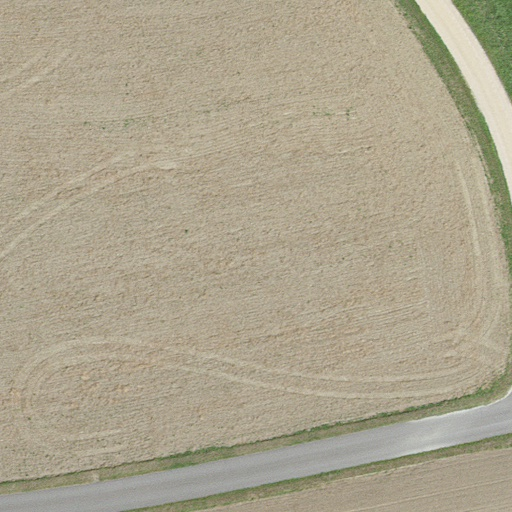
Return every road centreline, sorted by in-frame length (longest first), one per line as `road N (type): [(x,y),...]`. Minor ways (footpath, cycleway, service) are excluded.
road 1 (residential): [(80,511),(511,411)]
road 2 (track): [(511,158),(467,51),(429,0)]
